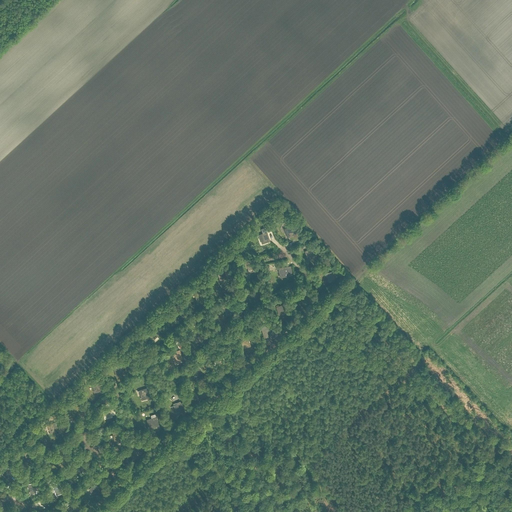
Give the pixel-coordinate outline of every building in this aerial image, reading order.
[(294,226),(284,228),(288,236),(297,236),(294,226)] [(267,231),(258,234),(262,244),(270,241),(267,231)] [(315,247),(305,251),(308,259),(317,259),(315,247)] [(253,260),(245,262),(248,272),(256,269),(253,260)] [(291,265),(278,268),(280,277),(292,275),(291,265)] [(225,268),(217,271),(220,280),(229,277),(225,268)] [(334,271),(326,273),(328,282),(337,280),(334,271)] [(201,289),(194,292),(197,301),(204,298),(201,289)] [(260,289),(252,292),(255,301),(263,298),(260,289)] [(310,293),(302,295),(304,304),(312,302),(310,293)] [(230,302),(221,305),(223,308),(224,308),(226,316),(234,313),(230,302)] [(284,304),(276,306),(279,315),(286,312),(284,304)] [(181,309),(173,311),(176,320),(184,317),(181,309)] [(154,339),(162,332),(157,327),(158,326),(156,324),(155,325),(156,326),(148,334),(149,335),(150,334),(154,339)] [(272,328),(264,330),(266,339),(274,337),(272,328)] [(199,331),(192,334),(195,343),(203,340),(199,331)] [(251,345),(247,337),(240,340),(243,348),(251,345)] [(183,358),(179,349),(175,350),(176,353),(173,354),(175,361),(183,358)] [(206,358),(198,360),(201,369),(209,367),(206,358)] [(233,361),(226,364),(229,373),(236,370),(233,361)] [(122,364),(113,366),(116,376),(125,374),(122,364)] [(94,392),(102,390),(100,381),(98,381),(98,380),(96,380),(95,379),(91,380),(94,392)] [(139,390),(142,400),(147,398),(147,399),(152,398),(150,392),(149,393),(147,387),(139,390)] [(206,387),(199,389),(201,398),(209,395),(206,387)] [(180,402),(179,401),(176,403),(176,404),(173,405),(176,413),(182,411),(182,413),(186,412),(182,402),(180,402)] [(81,412),(78,403),(72,405),(75,414),(81,412)] [(114,408),(103,411),(105,419),(112,417),(112,415),(116,413),(114,408)] [(156,416),(147,419),(149,428),(159,425),(156,416)] [(55,422),(47,425),(50,433),(58,430),(55,422)] [(123,433),(113,435),(114,442),(124,440),(123,433)] [(146,445),(138,447),(139,453),(147,452),(146,445)] [(31,449),(23,453),(27,460),(34,456),(31,449)] [(60,456),(55,459),(58,465),(63,462),(60,456)] [(82,459),(75,462),(76,464),(74,465),(76,469),(78,468),(81,473),(86,470),(85,468),(86,467),(82,459)] [(110,471),(112,475),(114,474),(116,479),(121,476),(118,468),(116,462),(112,464),(114,469),(110,471)] [(7,464),(0,469),(6,477),(13,472),(7,464)] [(58,480),(50,483),(52,488),(53,487),(56,495),(63,493),(58,480)] [(36,492),(34,482),(28,484),(30,493),(36,492)] [(96,484),(89,488),(93,496),(98,494),(98,495),(101,493),(96,484)]
